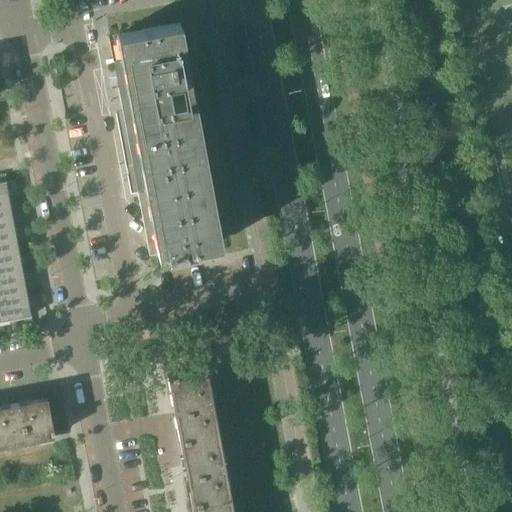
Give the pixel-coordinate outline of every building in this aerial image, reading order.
[(219,243),(215,217),(179,22),(108,36),(116,84),(148,256),(219,243)] [(3,182),(2,175),(0,175),(0,205),(9,203),(5,181),(3,182)] [(0,227),(13,225),(9,203),(0,205),(0,227)] [(0,250),(17,248),(13,225),(0,227),(0,250)] [(0,273),(22,270),(17,248),(0,250),(0,273)] [(0,296),(26,292),(22,270),(0,273),(0,296)] [(0,320),(30,315),(26,292),(0,296),(0,320)] [(178,439),(217,431),(205,367),(166,374),(172,406),(178,439)] [(14,403),(0,405),(0,446),(53,436),(46,397),(14,403)] [(229,495),(217,431),(178,439),(184,471),(190,503),(229,495)] [(232,511),(229,495),(190,503),(191,511),(232,511)]
